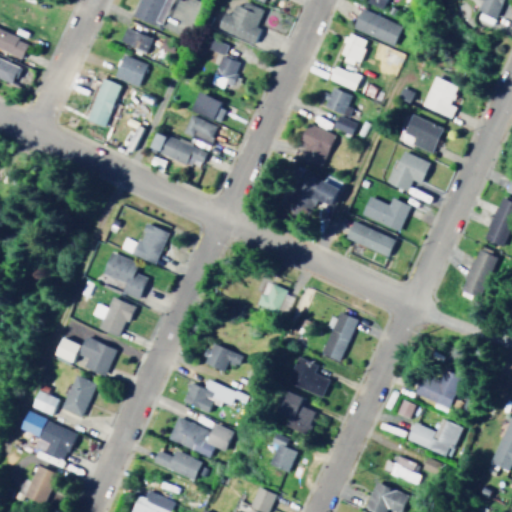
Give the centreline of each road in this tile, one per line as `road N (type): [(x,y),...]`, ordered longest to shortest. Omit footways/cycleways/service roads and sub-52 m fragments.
road 1 (residential): [(85,511),(315,0)]
road 2 (residential): [(408,309),(0,119)]
road 3 (residential): [(408,309),(511,78)]
road 4 (residential): [(313,511),(408,309)]
road 5 (residential): [(25,131),(86,0)]
